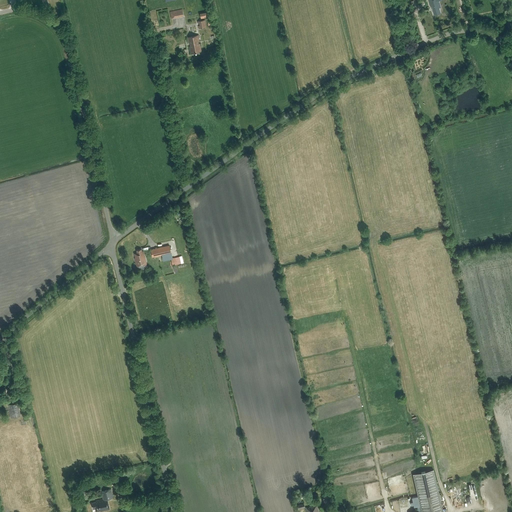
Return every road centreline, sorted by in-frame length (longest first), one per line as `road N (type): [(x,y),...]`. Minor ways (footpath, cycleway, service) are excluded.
road 1 (unclassified): [(112,243),(351,75),(445,33),(471,29),(502,41)]
road 2 (unclassified): [(112,243),(64,37),(37,12),(0,12)]
road 3 (unclassified): [(174,511),(112,243)]
road 4 (unclassified): [(0,336),(112,243)]
